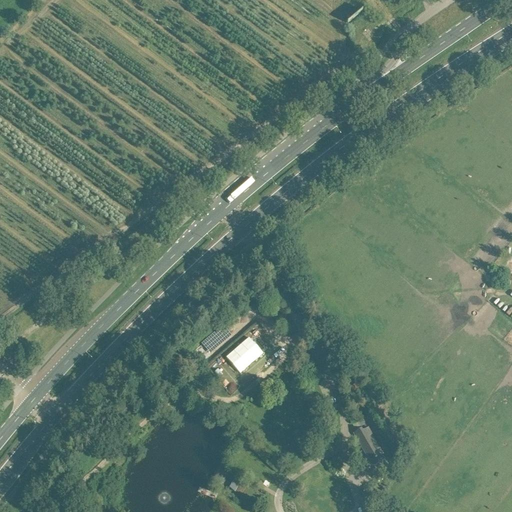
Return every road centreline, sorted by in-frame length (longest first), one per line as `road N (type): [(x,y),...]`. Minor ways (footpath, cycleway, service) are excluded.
road 1 (primary): [(241,229),(511,32)]
road 2 (primary): [(224,210),(121,303),(32,400)]
road 3 (primary): [(53,416),(241,229)]
road 4 (track): [(0,346),(188,215)]
road 5 (primary): [(505,0),(359,100)]
road 6 (primary): [(359,100),(224,210)]
